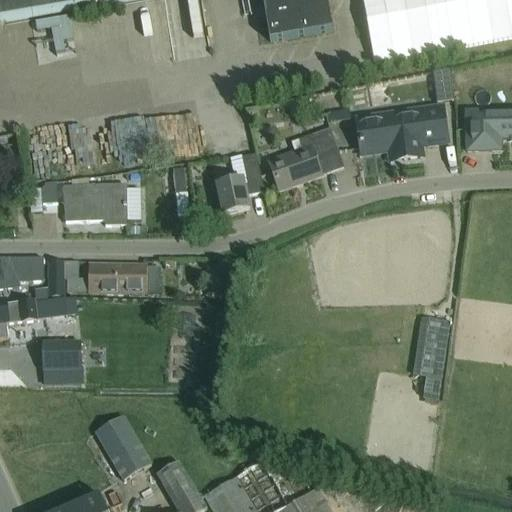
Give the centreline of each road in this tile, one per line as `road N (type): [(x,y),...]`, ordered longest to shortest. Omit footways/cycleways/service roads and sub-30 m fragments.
road 1 (unclassified): [(0,247),(219,241),(371,193),(511,178)]
road 2 (unknown): [(0,105),(293,64),(488,2)]
